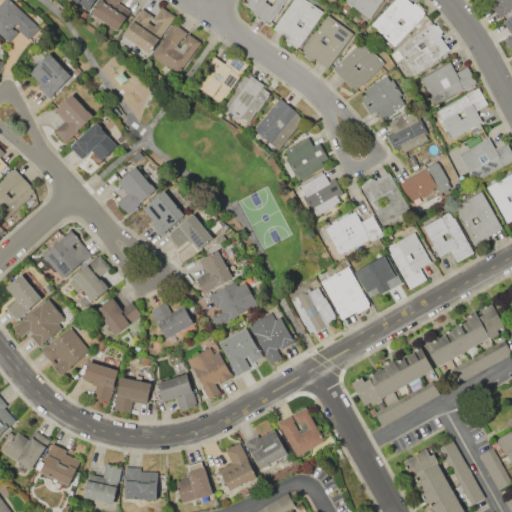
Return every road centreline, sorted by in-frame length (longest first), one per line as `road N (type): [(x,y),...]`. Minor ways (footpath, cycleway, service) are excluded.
road 1 (residential): [(0,348),(44,400),(88,427),(134,440),(172,439),(212,426),(511,255)]
road 2 (residential): [(72,194),(142,290),(164,268),(72,194)]
road 3 (residential): [(72,194),(5,86),(0,93),(72,194)]
road 4 (residential): [(319,96),(375,145),(374,156),(343,162),(319,96)]
road 5 (residential): [(317,368),(396,511)]
road 6 (residential): [(319,96),(191,0)]
road 7 (residential): [(445,0),(511,104)]
